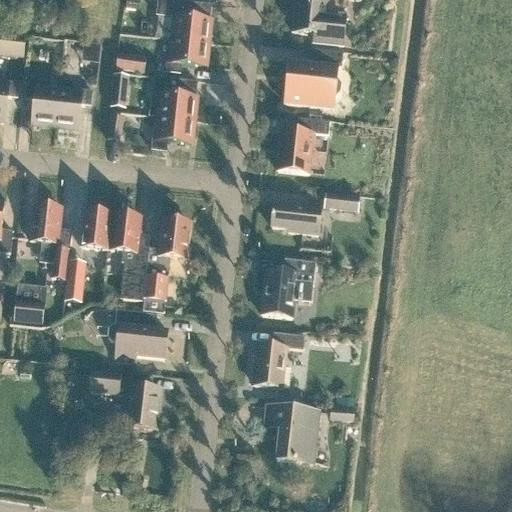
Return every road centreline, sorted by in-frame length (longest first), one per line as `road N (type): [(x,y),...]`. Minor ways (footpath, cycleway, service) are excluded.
road 1 (residential): [(201,511),(235,185)]
road 2 (residential): [(235,185),(0,159)]
road 3 (residential): [(235,185),(258,0)]
